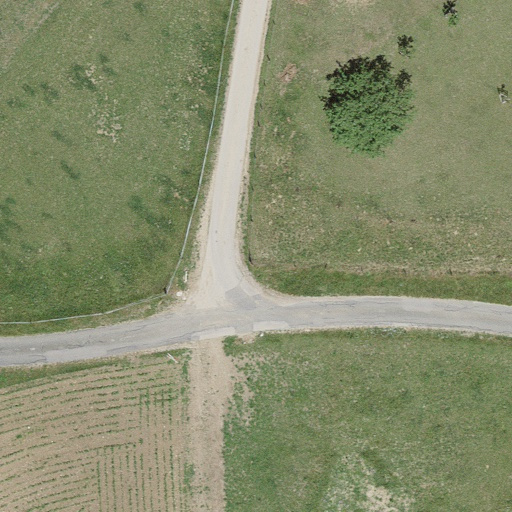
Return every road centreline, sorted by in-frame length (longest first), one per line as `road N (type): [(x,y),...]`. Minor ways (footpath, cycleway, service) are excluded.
road 1 (residential): [(220,323),(225,210),(259,0)]
road 2 (unclassified): [(220,323),(338,310),(511,320)]
road 3 (unclassified): [(0,352),(220,323)]
